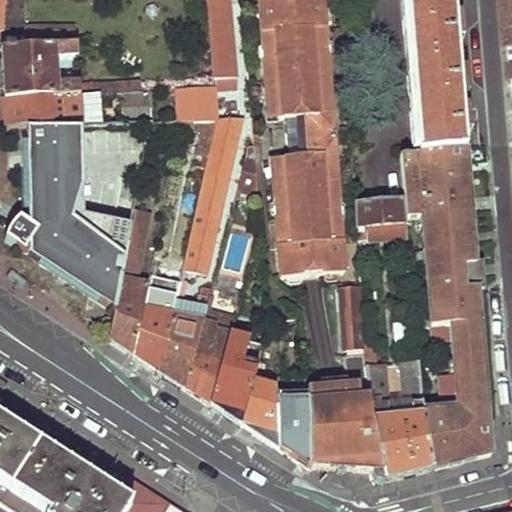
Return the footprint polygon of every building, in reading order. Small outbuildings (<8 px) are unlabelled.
[(208,0),(217,88),(238,87),(231,0),(208,0)] [(321,0),(266,0),(259,1),(264,48),(269,48),(271,59),(265,60),(270,121),(285,119),(289,158),(274,160),(285,279),(342,274),(339,235),(343,235),(341,215),(335,215),(333,205),(340,204),(326,54),(320,55),(319,43),(325,43),(321,0)] [(453,0),(404,0),(416,151),(465,148),(453,0)] [(511,0),(503,0),(507,50),(511,49),(511,0)] [(33,48),(81,47),(79,29),(33,30),(33,48)] [(5,100),(85,96),(84,84),(62,85),(62,62),(81,61),(81,47),(33,48),(4,48),(5,100)] [(152,92),(159,92),(158,81),(84,84),(85,96),(97,95),(122,94),(152,92)] [(217,88),(177,91),(179,121),(197,119),(219,119),(217,88)] [(122,94),(123,124),(151,122),(154,122),(165,122),(164,105),(153,106),(152,92),(122,94)] [(5,100),(6,130),(24,129),(81,125),(102,124),(101,113),(98,113),(97,95),(85,96),(5,100)] [(215,136),(182,274),(207,281),(246,118),(219,119),(215,136)] [(179,121),(178,130),(177,134),(198,135),(197,119),(179,121)] [(219,119),(197,119),(198,135),(215,136),(219,119)] [(151,122),(149,131),(178,130),(179,121),(165,122),(154,122),(151,122)] [(81,125),(24,129),(29,257),(116,314),(132,224),(86,217),(81,125)] [(246,147),(248,163),(240,192),(261,198),(257,145),(246,147)] [(404,199),(405,220),(420,220),(430,327),(453,326),(459,406),(451,407),(457,437),(489,429),(465,148),(416,151),(401,152),(404,199)] [(135,358),(148,288),(137,285),(140,266),(143,265),(151,215),(148,213),(150,200),(137,197),(132,224),(116,314),(111,342),(123,350),(135,358)] [(359,228),(359,242),(367,241),(366,227),(406,224),(405,220),(404,199),(357,203),(359,228)] [(366,227),(367,241),(407,238),(406,224),(366,227)] [(150,277),(148,288),(135,358),(147,366),(159,373),(173,313),(164,310),(171,281),(150,277)] [(360,288),(343,289),(347,351),(364,349),(360,288)] [(211,406),(229,348),(216,344),(223,313),(220,312),(225,292),(214,289),(211,298),(185,390),(198,398),(211,406)] [(185,390),(211,298),(200,295),(193,318),(173,313),(159,373),(172,382),(185,390)] [(276,398),(276,392),(255,387),(267,338),(262,338),(254,369),(240,425),(260,438),(280,450),(276,398)] [(240,425),(254,369),(243,365),(247,345),(232,339),(229,348),(211,406),(225,415),(240,425)] [(423,409),(419,362),(402,363),(406,414),(379,418),(378,409),(389,408),(384,364),(375,365),(374,352),(377,351),(377,343),(367,345),(367,355),(372,420),(385,483),(410,477),(433,472),(423,409)] [(307,392),(307,396),(306,396),(310,469),(332,471),(371,473),(371,476),(373,480),(378,483),(380,485),(385,483),(372,420),(367,355),(345,357),(347,383),(332,384),(333,391),(322,392),(307,392)] [(306,396),(276,398),(280,450),(295,460),(310,469),(306,396)] [(0,507),(7,511),(180,511),(0,397),(0,507)] [(492,457),(489,429),(457,437),(451,407),(423,409),(433,472),(455,466),(492,457)]
